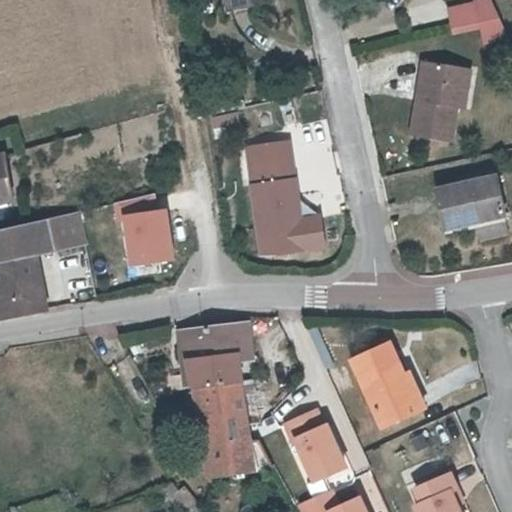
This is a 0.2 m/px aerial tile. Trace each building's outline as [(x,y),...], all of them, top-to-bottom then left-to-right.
[(268,0),(226,0),(229,10),(269,1),(268,0)] [(439,0),(435,0),(403,12),(409,29),(446,16),(439,0)] [(454,35),(476,26),(483,43),(505,34),(491,0),(461,0),(443,8),(454,35)] [(424,63),(414,133),(454,138),(458,105),(466,106),(471,69),(424,63)] [(314,96),(289,101),(292,113),(317,108),(314,96)] [(0,181),(10,180),(3,151),(0,152),(0,181)] [(290,164),(249,171),(262,243),(302,236),(290,164)] [(437,189),(461,184),(459,173),(436,178),(437,189)] [(461,184),(437,189),(446,228),(505,216),(496,176),(461,184)] [(10,180),(0,181),(0,197),(13,195),(10,180)] [(122,261),(170,259),(168,206),(120,208),(122,261)] [(0,314),(48,306),(36,250),(83,240),(76,208),(0,225),(0,314)] [(212,445),(203,445),(210,478),(259,471),(253,440),(250,440),(247,424),(242,395),(242,393),(237,361),(236,354),(252,351),(250,337),(250,336),(246,336),(244,322),(184,330),(188,361),(192,389),(196,407),(204,405),(212,445)] [(188,361),(184,330),(176,332),(180,362),(188,361)] [(378,420),(413,405),(397,369),(401,367),(396,355),(387,335),(349,351),(378,420)] [(252,351),(236,354),(237,361),(254,358),(252,351)] [(397,369),(413,405),(422,401),(401,352),(396,355),(401,367),(397,369)] [(188,361),(180,362),(185,393),(192,389),(188,361)] [(242,393),(242,395),(247,424),(261,421),(259,409),(265,408),(261,390),(242,393)] [(196,407),(203,445),(212,445),(204,405),(196,407)] [(314,479),(344,465),(326,424),(323,425),(316,409),(286,423),(294,439),(296,438),(314,479)] [(260,440),(253,440),(259,471),(274,468),(272,464),(260,440)] [(448,484),(454,482),(447,467),(417,480),(423,494),(412,499),(417,511),(459,511),(454,500),(448,484)] [(448,484),(454,500),(461,497),(454,482),(448,484)] [(339,505),(332,489),(301,502),(305,511),(325,511),(329,510),(329,511),(366,511),(359,496),(339,505)]
